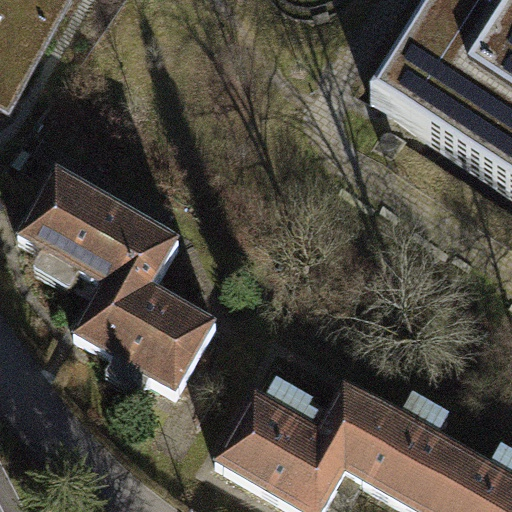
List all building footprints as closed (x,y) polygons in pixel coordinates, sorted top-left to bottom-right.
[(69,0),(0,0),(0,106),(9,112),(73,2),(69,0)] [(511,0),(447,0),(372,117),(511,206),(511,0)] [(106,294),(76,346),(179,404),(220,332),(155,295),(181,251),(58,181),(21,245),(106,294)] [(323,511),(343,478),(403,511),(434,511),(462,463),(344,394),(318,439),(257,404),(216,470),(287,511),(323,511)] [(511,511),(511,491),(462,463),(434,511),(511,511)]
